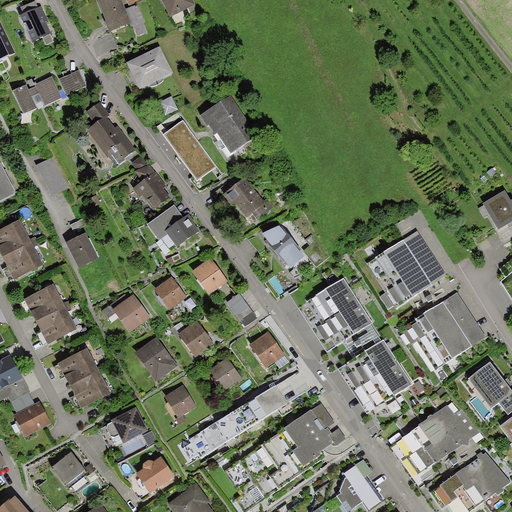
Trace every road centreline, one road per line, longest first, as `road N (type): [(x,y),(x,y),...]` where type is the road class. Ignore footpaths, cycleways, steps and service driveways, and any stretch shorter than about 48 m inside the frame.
road 1 (residential): [(54,0),(110,90),(419,511)]
road 2 (residential): [(0,296),(65,423),(129,501)]
road 3 (residential): [(62,237),(0,116)]
